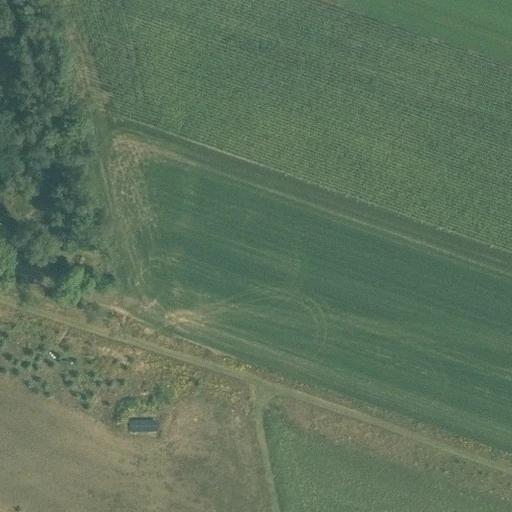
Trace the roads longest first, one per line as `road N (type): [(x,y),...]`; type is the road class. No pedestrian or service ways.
road 1 (track): [(0,294),(511,473)]
road 2 (track): [(123,303),(0,263)]
road 3 (track): [(255,384),(276,511)]
